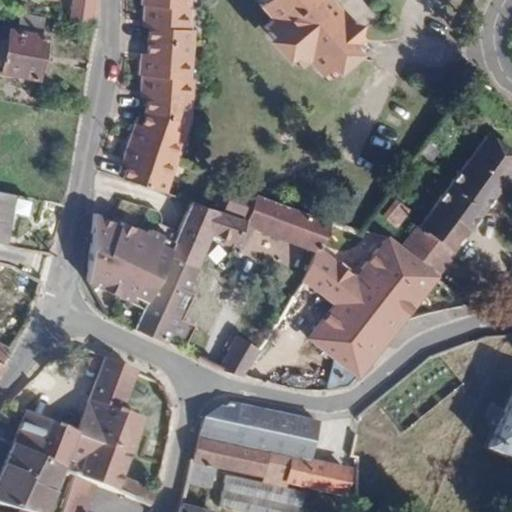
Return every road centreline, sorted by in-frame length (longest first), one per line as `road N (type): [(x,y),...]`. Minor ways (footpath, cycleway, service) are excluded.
road 1 (residential): [(511,315),(423,341),(336,403),(196,373)]
road 2 (residential): [(56,325),(102,0)]
road 3 (residential): [(196,373),(98,328),(56,325)]
road 4 (residential): [(196,373),(167,511)]
